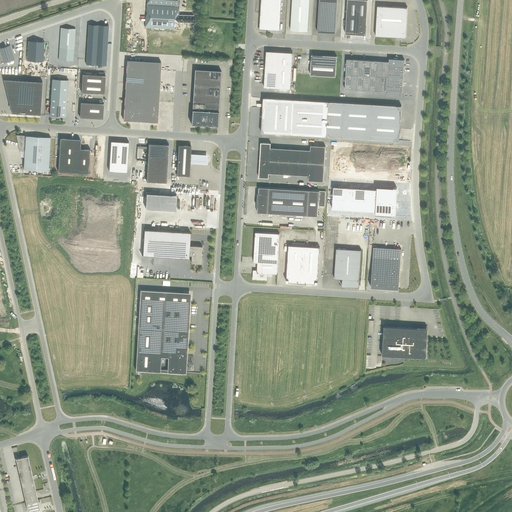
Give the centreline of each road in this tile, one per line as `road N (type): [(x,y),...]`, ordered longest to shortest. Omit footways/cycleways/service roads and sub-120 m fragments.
road 1 (unclassified): [(236,286),(410,298),(424,291),(415,191),(423,50)]
road 2 (secondary): [(510,340),(473,299),(454,227),(460,0)]
road 3 (unclassified): [(213,511),(267,488),(456,444),(471,433),(478,397)]
road 4 (motorway): [(509,421),(477,458),(259,511)]
road 5 (unclassified): [(111,131),(113,7),(0,38)]
road 6 (motorway): [(331,511),(476,468),(511,433)]
road 7 (unclassified): [(225,448),(310,444),(406,398)]
road 8 (unclassified): [(41,326),(0,142)]
road 9 (unclassified): [(406,398),(321,431),(226,438)]
road 10 (unclassified): [(423,50),(249,41)]
road 11 (unclassified): [(216,284),(207,438)]
road 12 (unclassified): [(226,438),(236,286)]
road 13 (unclassified): [(207,438),(105,419),(60,422)]
road 14 (unclassified): [(61,432),(103,428),(206,447)]
road 15 (unclassified): [(236,286),(243,141)]
road 16 (unclassified): [(224,140),(216,284)]
